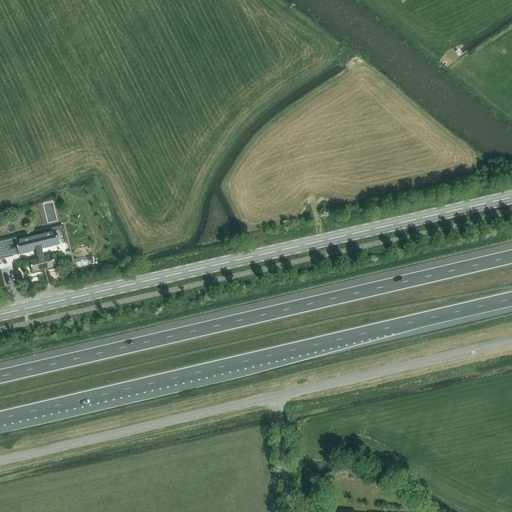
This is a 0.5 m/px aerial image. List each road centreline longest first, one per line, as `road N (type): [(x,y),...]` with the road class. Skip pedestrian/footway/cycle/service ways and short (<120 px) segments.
road 1 (motorway): [(511,256),(0,377)]
road 2 (motorway): [(0,419),(511,299)]
road 3 (unclassified): [(0,460),(511,340)]
road 4 (tertiary): [(0,314),(511,197)]
